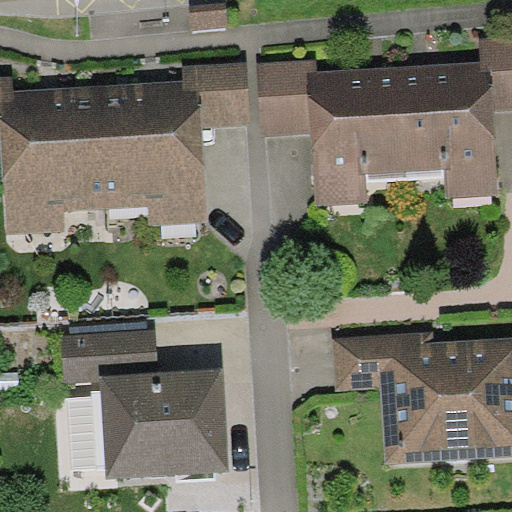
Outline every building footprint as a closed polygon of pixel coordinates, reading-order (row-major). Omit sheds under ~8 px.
[(191,8),(193,32),(229,28),(227,5),(191,8)] [(511,37),(480,40),(481,61),(482,72),(492,71),(494,112),(511,110),(511,37)] [(317,58),(258,62),(263,136),(311,133),(306,72),(318,71),(317,58)] [(481,61),(400,66),(406,172),(446,169),(448,198),(500,195),(494,112),(492,71),(482,72),(481,61)] [(184,66),(185,80),(185,90),(199,89),(202,127),(250,125),(246,62),(184,66)] [(367,174),(406,172),(400,66),(318,71),(306,72),(311,133),(315,206),(369,202),(367,174)] [(107,207),(99,86),(14,91),(13,75),(0,75),(0,126),(1,126),(8,234),(66,230),(65,210),(107,207)] [(185,80),(99,86),(107,207),(150,204),(151,225),(208,221),(202,127),(199,89),(185,90),(185,80)] [(156,330),(62,335),(65,384),(101,382),(101,376),(159,373),(156,330)] [(435,331),(333,338),(337,391),(381,388),(386,464),(511,455),(511,336),(435,342),(435,331)] [(107,478),(231,471),(225,369),(159,373),(101,376),(101,382),(101,390),(106,468),(107,478)] [(106,468),(101,390),(92,391),(93,396),(67,398),(72,470),(106,468)]
